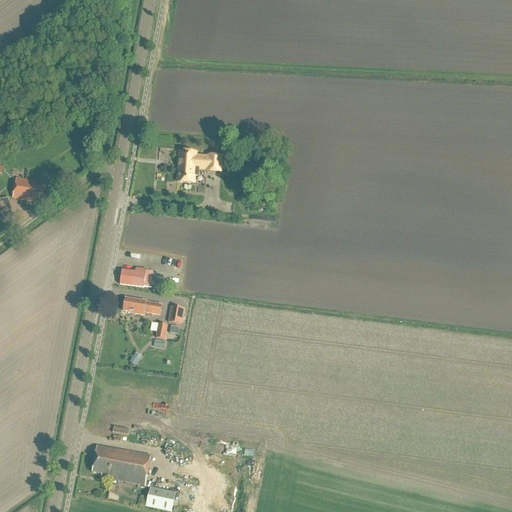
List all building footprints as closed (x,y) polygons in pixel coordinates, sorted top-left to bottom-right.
[(179,153),(176,182),(194,183),(195,169),(208,171),(208,172),(221,173),(222,158),(207,156),(207,160),(195,159),(196,155),(179,153)] [(43,202),(46,188),(36,186),(36,183),(17,180),(13,199),(32,202),(34,200),(43,202)] [(151,288),(154,272),(136,270),(135,273),(122,270),(120,284),(144,288),(144,287),(151,288)] [(161,306),(125,299),(122,312),(145,315),(145,313),(159,316),(161,306)] [(168,322),(182,325),(185,309),(171,307),(168,322)] [(165,341),(168,327),(158,325),(156,340),(165,341)] [(139,362),(133,358),(130,364),(135,367),(139,362)] [(101,475),(101,478),(145,486),(150,456),(98,446),(93,473),(101,475)] [(236,457),(236,447),(226,447),(226,457),(236,457)] [(171,511),(176,494),(150,488),(146,508),(162,511),(171,511)]
